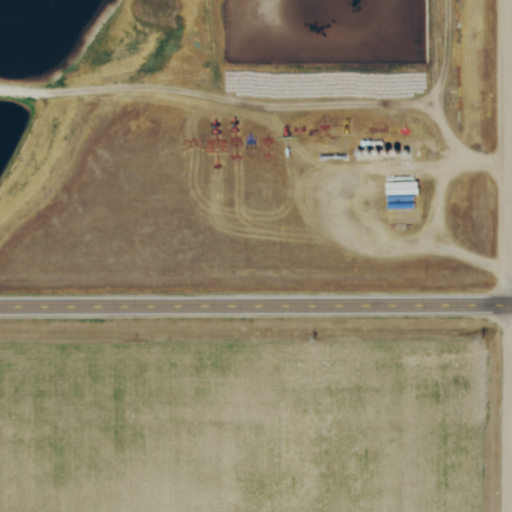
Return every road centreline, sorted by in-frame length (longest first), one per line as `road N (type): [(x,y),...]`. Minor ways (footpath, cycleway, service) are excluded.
road 1 (residential): [(510,511),(508,0)]
road 2 (primary): [(0,306),(511,305)]
